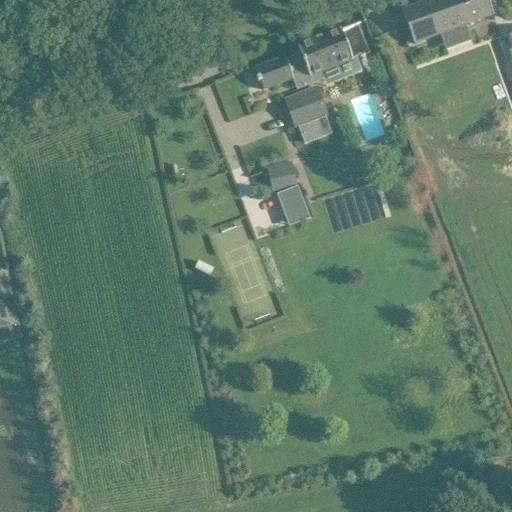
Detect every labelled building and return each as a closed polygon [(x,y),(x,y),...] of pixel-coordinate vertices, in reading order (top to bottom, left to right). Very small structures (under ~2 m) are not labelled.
[(423,3),(401,11),(413,45),(439,35),(466,26),(493,16),(487,0),(430,0),(423,3)] [(309,78),(352,61),(340,30),(297,46),(301,56),(286,61),(284,58),(255,69),(258,78),(256,79),(258,83),(260,82),(263,91),(293,80),(291,75),(306,69),(309,78)] [(326,117),(322,105),(316,88),(284,99),(294,129),(326,117)] [(266,171),(271,194),(295,188),(290,165),(266,171)] [(0,328),(4,328),(18,325),(17,322),(16,318),(7,272),(0,272),(0,328)]
